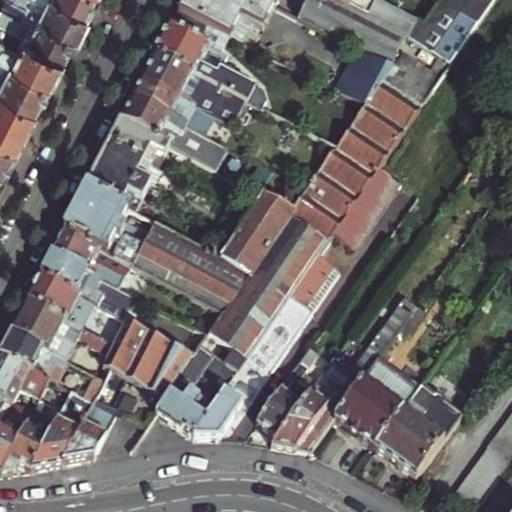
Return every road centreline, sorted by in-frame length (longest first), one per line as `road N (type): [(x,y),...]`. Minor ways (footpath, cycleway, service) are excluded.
road 1 (residential): [(0,279),(140,0)]
road 2 (secondary): [(303,511),(244,495),(122,511)]
